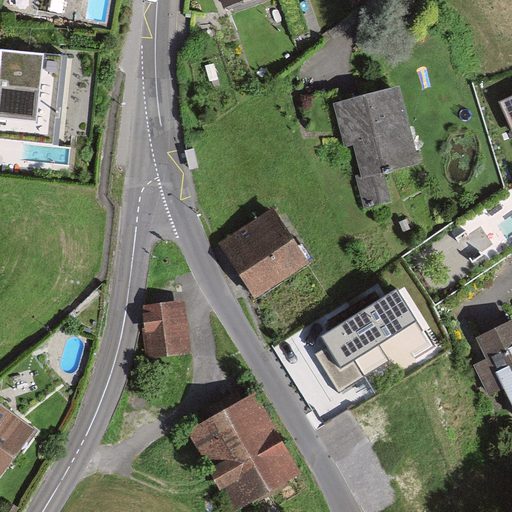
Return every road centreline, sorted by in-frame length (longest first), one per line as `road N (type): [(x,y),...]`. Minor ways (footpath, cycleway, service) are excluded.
road 1 (tertiary): [(166,157),(205,272),(340,511)]
road 2 (tertiary): [(166,157),(140,196),(121,340),(93,420),(41,511)]
road 3 (tertiary): [(158,0),(155,82),(166,157)]
